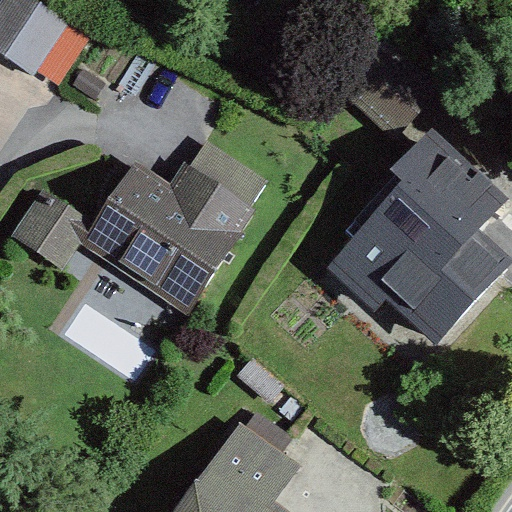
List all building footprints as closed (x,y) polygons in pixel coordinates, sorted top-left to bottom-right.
[(39,0),(10,0),(0,13),(0,45),(63,79),(90,37),(39,0)] [(187,204),(139,173),(86,252),(188,320),(254,221),(200,185),(187,204)] [(51,188),(15,239),(66,265),(97,224),(51,188)] [(508,278),(412,190),(332,276),(428,364),(508,278)] [(277,511),(301,481),(243,437),(186,511),(277,511)]
